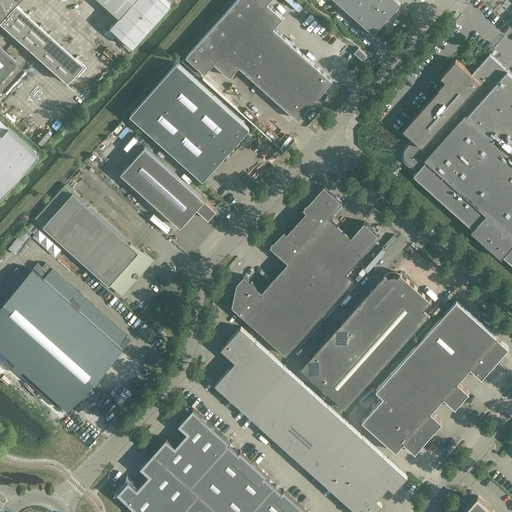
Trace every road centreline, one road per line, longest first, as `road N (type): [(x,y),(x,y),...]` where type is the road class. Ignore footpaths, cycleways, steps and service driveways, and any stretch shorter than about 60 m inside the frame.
road 1 (unclassified): [(57,502),(183,367),(200,269),(321,137)]
road 2 (unclassified): [(511,303),(321,137)]
road 3 (unclassified): [(321,137),(444,0)]
road 4 (unclassified): [(421,511),(511,409)]
